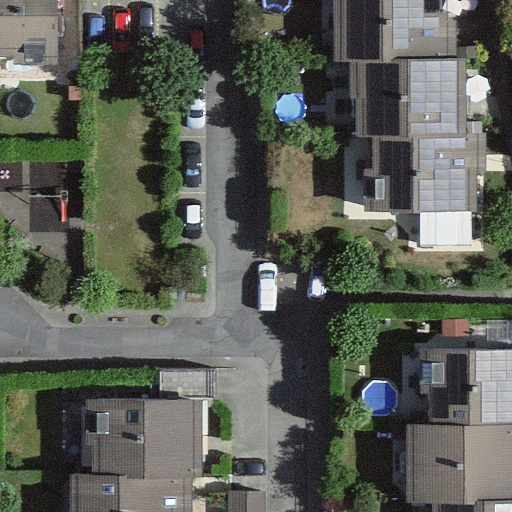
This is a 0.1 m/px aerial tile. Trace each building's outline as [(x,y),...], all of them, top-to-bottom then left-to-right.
[(0,0),(0,60),(49,61),(49,0),(0,0)] [(338,0),(339,71),(357,70),(357,118),(380,118),(381,198),(472,198),(472,162),(484,162),(484,133),(462,133),(462,77),(452,77),(451,35),(442,35),(441,0),(338,0)] [(511,511),(511,343),(427,343),(427,375),(434,375),(434,414),(413,414),(413,481),(436,482),(435,511),(511,511)] [(196,392),(95,393),(95,468),(76,468),(75,511),(184,511),(184,461),(196,461),(196,392)] [(265,511),(265,489),(239,490),(239,511),(265,511)]
